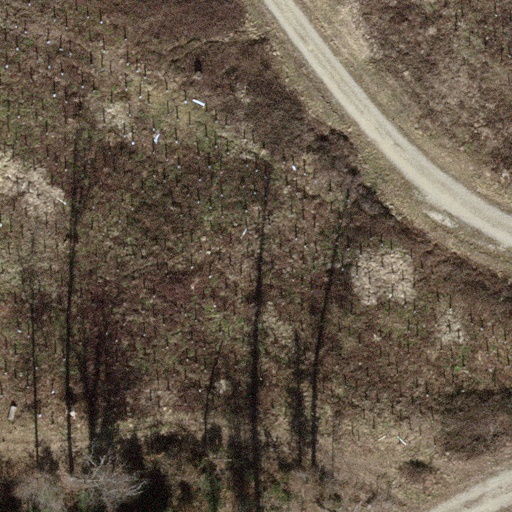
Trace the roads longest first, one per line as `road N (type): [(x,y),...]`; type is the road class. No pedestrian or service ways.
road 1 (track): [(511,211),(416,153),(276,0)]
road 2 (track): [(511,459),(420,489),(388,511)]
